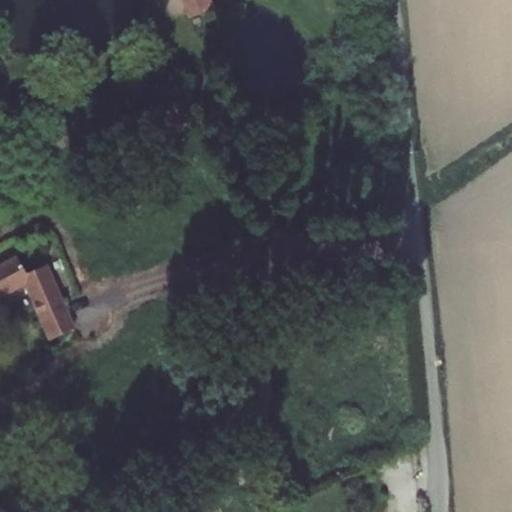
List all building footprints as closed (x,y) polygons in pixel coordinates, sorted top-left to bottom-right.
[(175,0),(179,12),(192,8),(189,0),(175,0)] [(182,89),(78,127),(88,154),(190,117),(182,89)] [(0,255),(0,290),(22,281),(33,308),(57,298),(40,260),(22,267),(13,250),(0,255)] [(39,321),(63,312),(57,298),(33,308),(39,321)] [(68,327),(63,312),(39,321),(45,336),(68,327)] [(348,511),(343,496),(301,511),(348,511)]
